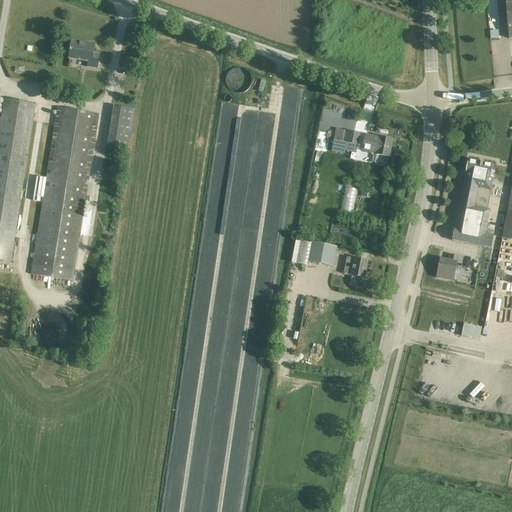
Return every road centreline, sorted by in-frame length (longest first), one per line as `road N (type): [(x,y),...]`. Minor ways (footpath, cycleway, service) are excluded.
road 1 (secondary): [(347,511),(413,240),(435,99)]
road 2 (unclassified): [(121,0),(379,93),(435,99)]
